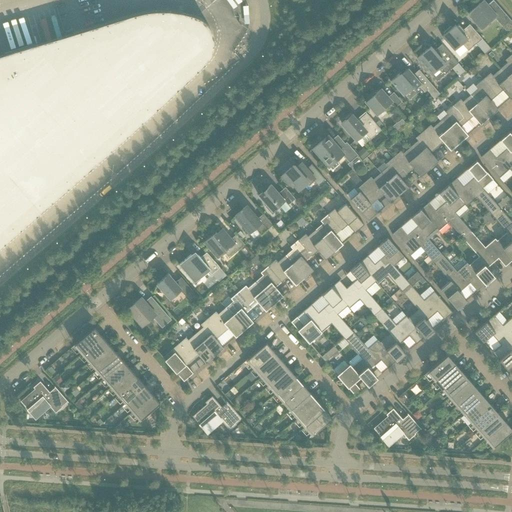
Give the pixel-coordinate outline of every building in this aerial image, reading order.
[(487,5),(484,8),(480,3),(468,13),(480,27),(489,19),(491,22),(497,17),(498,18),(498,20),(506,30),(510,30),(511,31),(511,30),(511,21),(493,0),(492,0),(487,5)] [(0,247),(91,168),(204,64),(210,56),(214,48),(214,38),(212,32),(209,27),(206,23),(202,19),(196,17),(182,13),(169,11),(159,11),(145,12),(134,15),(33,45),(3,54),(0,55),(0,247)] [(455,25),(454,25),(452,27),(451,26),(443,32),(444,34),(442,36),(454,50),(461,44),(462,45),(465,42),(469,48),(475,43),(476,44),(482,39),(469,24),(463,30),(459,25),(457,26),(455,25)] [(486,43),(479,48),(484,54),(491,49),(486,43)] [(427,49),(417,58),(424,65),(422,66),(426,71),(428,70),(432,75),(437,81),(444,74),(458,63),(442,44),(435,50),(433,48),(433,49),(429,51),(427,49)] [(507,63),(500,69),(511,83),(511,53),(505,60),(507,63)] [(465,72),(461,67),(456,71),(460,76),(465,72)] [(400,72),(390,81),(403,96),(413,88),(414,89),(419,86),(424,92),(426,90),(432,85),(419,70),(413,74),(408,68),(402,74),(400,72)] [(490,73),(483,79),(496,95),(503,90),(510,98),(511,96),(511,83),(500,69),(493,75),(490,73)] [(477,89),(470,95),(489,117),(498,109),(490,101),(496,95),(483,79),(475,86),(477,89)] [(366,102),(377,114),(391,102),(396,107),(401,102),(393,93),(388,97),(381,89),(366,102)] [(436,90),(430,95),(434,99),(436,97),(440,94),(436,90)] [(504,104),(510,98),(503,90),(496,95),(504,104)] [(440,94),(436,97),(441,102),(445,98),(441,92),(440,94)] [(460,99),(453,105),(467,121),(473,116),(480,124),(489,117),(470,95),(463,101),(460,99)] [(490,101),(498,109),(504,104),(496,95),(490,101)] [(447,115),(440,121),(459,143),(468,135),(461,127),(467,121),(453,105),(445,112),(447,115)] [(351,134),(356,140),(364,133),(370,140),(381,130),(379,128),(375,124),(365,112),(366,113),(357,121),(352,115),(352,116),(351,114),(345,119),(346,120),(342,123),(347,129),(345,130),(350,135),(351,134)] [(474,130),(480,124),(473,116),(467,121),(474,130)] [(430,125),(423,131),(437,147),(443,142),(450,150),(459,143),(440,121),(433,127),(430,125)] [(468,135),(474,130),(467,121),(461,127),(468,135)] [(418,141),(410,147),(429,169),(438,161),(431,153),(437,147),(423,131),(415,138),(418,141)] [(507,148),(502,153),(506,157),(510,154),(511,155),(511,135),(509,132),(500,140),(507,148)] [(321,141),(312,149),(328,167),(329,166),(332,170),(339,164),(335,160),(342,155),(349,163),(347,164),(352,170),(355,167),(363,161),(358,155),(348,144),(346,145),(337,135),(332,140),(328,136),(328,135),(327,136),(321,141)] [(507,148),(500,140),(495,144),(502,153),(507,148)] [(502,153),(495,144),(489,150),(496,158),(502,153)] [(401,151),(393,157),(407,173),(413,168),(420,176),(429,169),(410,147),(403,153),(401,151)] [(365,149),(359,155),(363,159),(369,154),(365,149)] [(511,155),(510,154),(506,157),(502,153),(496,158),(489,150),(481,157),(499,178),(509,169),(511,172),(511,155)] [(388,167),(380,173),(399,194),(408,187),(401,179),(407,173),(393,157),(385,164),(388,167)] [(474,177),(469,181),(474,186),(478,183),(483,188),(493,180),(477,161),(467,168),(474,177)] [(325,179),(314,167),(308,171),(301,163),(295,168),(293,165),(281,175),(292,188),(295,186),(298,190),(307,182),(308,184),(313,180),(318,185),(325,179)] [(474,177),(467,168),(462,173),(469,181),(474,177)] [(511,174),(511,172),(509,169),(499,178),(503,182),(511,174)] [(371,177),(363,183),(377,199),(383,194),(390,202),(399,194),(380,173),(373,179),(371,177)] [(469,181),(462,173),(456,178),(463,186),(469,181)] [(456,178),(448,185),(467,206),(477,198),(491,214),(499,207),(497,204),(488,194),(483,188),(478,183),(474,186),(469,181),(463,186),(456,178)] [(498,185),(493,180),(483,188),(488,194),(498,185)] [(377,199),(363,183),(355,190),(358,193),(350,199),(369,221),(378,213),(371,204),(377,199)] [(265,207),(272,215),(280,208),(279,206),(284,201),(288,205),(295,199),(295,200),(295,199),(285,187),(278,193),(271,185),(267,188),(266,186),(260,191),(262,193),(258,196),(267,205),(265,207)] [(447,201),(441,206),(446,210),(449,207),(455,213),(464,204),(466,207),(467,206),(448,185),(439,193),(447,201)] [(447,201),(439,193),(434,197),(441,206),(447,201)] [(499,207),(501,209),(506,204),(509,208),(511,206),(511,202),(507,196),(497,204),(499,207)] [(441,206),(434,197),(428,203),(435,211),(441,206)] [(322,198),(317,202),(321,207),(326,203),(322,198)] [(284,201),(279,206),(280,208),(285,213),(290,208),(288,205),(284,201)] [(316,202),(310,207),(314,212),(321,207),(316,202)] [(335,208),(328,214),(341,230),(347,225),(355,233),(364,225),(345,203),(338,210),(335,208)] [(428,203),(420,210),(439,231),(448,222),(462,238),(471,231),(460,218),(455,213),(449,207),(446,210),(441,206),(435,211),(428,203)] [(464,204),(455,213),(460,218),(469,210),(466,207),(464,204)] [(259,233),(261,235),(267,230),(273,225),(263,214),(257,218),(246,206),(234,216),(249,233),(255,228),(259,233)] [(511,237),(511,221),(504,213),(501,209),(499,207),(491,214),(507,232),(511,238),(511,237)] [(418,225),(413,230),(417,235),(421,231),(427,237),(429,239),(439,231),(420,210),(411,217),(418,225)] [(322,223),(315,230),(334,251),(342,244),(335,235),(341,230),(328,214),(320,221),(322,223)] [(306,223),(301,217),(296,222),(300,227),(306,223)] [(418,225),(411,217),(406,222),(413,230),(418,225)] [(285,225),(280,220),(275,225),(279,230),(285,225)] [(413,230),(406,222),(400,227),(407,235),(413,230)] [(279,233),(273,225),(267,230),(274,238),(279,233)] [(420,246),(434,263),(443,255),(440,253),(429,239),(427,237),(421,231),(417,235),(413,230),(407,235),(400,227),(392,234),(410,255),(420,246)] [(255,228),(249,233),(253,238),(259,233),(255,228)] [(223,252),(229,258),(245,245),(236,234),(231,239),(222,229),(217,234),(216,233),(204,242),(217,257),(223,252)] [(305,234),(298,240),(312,256),(318,251),(325,259),(334,251),(315,230),(308,236),(305,234)] [(488,259),(492,264),(498,258),(505,267),(511,260),(511,258),(495,239),(485,247),(471,231),(462,238),(478,257),(479,256),(484,262),(488,259)] [(495,239),(511,258),(511,237),(511,238),(507,232),(497,241),(495,238),(495,239)] [(394,266),(404,257),(387,238),(378,246),(386,254),(380,259),(385,263),(388,260),(394,266)] [(292,249),(285,256),(304,277),(313,270),(305,261),(312,256),(298,240),(290,247),(292,249)] [(386,254),(378,246),(373,250),(380,259),(386,254)] [(445,249),(440,253),(443,255),(444,257),(449,253),(445,249)] [(380,259),(373,250),(367,256),(374,264),(380,259)] [(192,280),(194,283),(208,271),(211,275),(213,273),(219,268),(206,252),(200,258),(198,255),(192,255),(191,255),(190,255),(179,265),(192,280)] [(257,255),(250,260),(255,266),(262,260),(257,255)] [(434,263),(450,281),(456,287),(460,283),(464,288),(470,283),(477,291),(485,284),(467,263),(457,272),(444,257),(443,255),(434,263)] [(275,259),(268,266),(282,282),(288,277),(295,285),(304,277),(285,256),(278,262),(275,259)] [(410,284),(407,280),(394,266),(388,260),(385,263),(380,259),(374,264),(367,256),(359,262),(378,284),(387,275),(401,291),(410,284)] [(467,263),(485,284),(494,276),(487,268),(492,264),(488,259),(484,262),(479,256),(478,257),(469,265),(467,263)] [(357,278),(352,283),(356,288),(360,284),(366,290),(375,282),(377,284),(378,284),(359,262),(350,270),(357,278)] [(427,265),(422,269),(426,273),(431,269),(427,265)] [(262,275),(255,282),(274,303),(283,296),(276,287),(282,282),(268,266),(260,273),(262,275)] [(357,278),(350,270),(345,275),(352,283),(357,278)] [(417,272),(407,280),(410,284),(412,286),(418,280),(422,277),(417,272)] [(156,284),(170,299),(180,290),(185,296),(192,290),(181,278),(175,282),(168,274),(156,284)] [(352,283),(345,275),(339,280),(346,288),(352,283)] [(331,287),(349,308),(359,299),(373,316),(382,308),(366,290),(360,284),(356,288),(352,283),(346,288),(339,280),(331,287)] [(450,281),(440,290),(457,309),(466,301),(459,292),(464,288),(460,283),(456,287),(450,281)] [(239,291),(238,292),(252,308),(258,303),(265,311),(274,303),(255,282),(248,288),(245,285),(239,291)] [(410,284),(401,291),(417,310),(418,309),(423,315),(427,312),(431,317),(437,311),(443,319),(444,320),(452,312),(434,291),(424,300),(412,286),(410,284)] [(337,315),(338,314),(347,306),(349,308),(331,287),(322,295),(329,303),(324,307),(328,312),(332,309),(337,315)] [(233,301),(225,308),(244,329),(253,322),(246,313),(252,308),(238,292),(236,293),(230,299),(233,301)] [(329,303),(322,295),(317,299),(324,307),(329,303)] [(153,317),(162,327),(170,320),(151,297),(145,302),(141,298),(127,309),(142,326),(153,317)] [(324,307),(317,299),(311,304),(318,312),(324,307)] [(331,324),(345,340),(354,333),(352,330),(338,314),(337,315),(332,309),(328,312),(324,307),(318,312),(311,304),(303,311),(310,319),(321,332),(331,324)] [(216,311),(208,318),(222,334),(228,329),(235,337),(244,329),(225,308),(218,314),(216,311)] [(399,336),(403,341),(409,336),(416,344),(424,337),(406,316),(396,325),(382,308),(373,316),(389,334),(390,334),(395,340),(399,336)] [(406,316),(424,337),(433,329),(426,321),(431,317),(427,312),(423,315),(418,309),(417,310),(408,318),(406,316)] [(310,319),(303,311),(297,317),(304,325),(310,319)] [(491,334),(495,339),(500,335),(497,331),(503,326),(502,325),(494,316),(496,314),(496,313),(475,332),(483,341),(491,334)] [(492,352),(499,360),(511,349),(511,331),(511,332),(511,331),(511,316),(507,321),(502,325),(503,326),(497,331),(500,335),(495,339),(500,345),(492,352)] [(297,317),(291,322),(298,330),(309,343),(321,333),(321,332),(310,319),(304,325),(297,317)] [(203,327),(195,334),(214,355),(223,347),(216,339),(222,334),(208,318),(200,325),(203,327)] [(71,348),(78,357),(102,336),(94,328),(71,348)] [(345,340),(361,359),(362,358),(367,364),(371,361),(375,365),(381,360),(388,368),(396,361),(378,340),(368,349),(355,334),(354,333),(345,340)] [(192,360),(198,355),(205,363),(214,355),(195,334),(188,340),(186,337),(178,344),(192,360)] [(378,340),(396,361),(405,354),(398,345),(403,341),(399,336),(395,340),(390,334),(389,334),(380,342),(378,340)] [(78,357),(85,365),(109,344),(102,336),(78,357)] [(243,363),(250,372),(274,351),(266,343),(243,363)] [(85,365),(92,373),(116,353),(109,344),(85,365)] [(165,360),(184,382),(192,374),(193,373),(192,372),(186,365),(192,360),(178,344),(170,351),(173,353),(165,360)] [(511,364),(511,349),(499,360),(507,369),(511,364)] [(250,372),(257,380),(281,359),(274,351),(250,372)] [(334,354),(332,355),(337,360),(342,356),(338,351),(334,354)] [(92,373),(100,381),(123,361),(116,353),(92,373)] [(330,357),(326,353),(321,357),(325,362),(330,357)] [(424,375),(431,384),(455,363),(447,355),(424,375)] [(361,359),(351,367),(368,386),(377,378),(369,370),(375,365),(371,361),(367,364),(362,358),(361,359)] [(257,380),(264,388),(288,368),(281,359),(257,380)] [(100,381),(107,390),(130,369),(123,361),(100,381)] [(431,384),(438,392),(462,372),(455,363),(431,384)] [(349,365),(337,375),(348,388),(355,397),(362,391),(354,383),(355,382),(360,378),(361,378),(351,367),(349,365)] [(264,388),(272,397),(295,376),(288,368),(264,388)] [(107,390),(114,398),(138,378),(130,369),(107,390)] [(438,392),(446,401),(469,380),(462,372),(438,392)] [(272,397),(279,405),(303,384),(295,376),(272,397)] [(114,398),(121,406),(145,386),(138,378),(114,398)] [(446,401),(453,409),(476,388),(469,380),(446,401)] [(30,412),(35,418),(49,406),(55,413),(62,407),(62,406),(67,402),(68,402),(55,386),(54,387),(55,388),(49,392),(40,381),(33,387),(36,391),(22,402),(21,401),(20,401),(30,412)] [(64,383),(59,387),(64,393),(69,388),(64,383)] [(279,405),(286,413),(310,393),(303,384),(279,405)] [(121,406),(129,415),(152,394),(145,386),(121,406)] [(230,390),(225,394),(230,400),(235,396),(234,395),(237,392),(233,387),(230,390)] [(453,409),(460,417),(484,397),(476,388),(453,409)] [(76,389),(69,395),(73,398),(79,393),(76,389)] [(286,413),(293,422),(317,401),(310,393),(286,413)] [(152,394),(129,415),(136,424),(160,403),(152,394)] [(194,417),(193,416),(192,416),(201,427),(202,427),(207,433),(221,421),(229,430),(236,424),(241,419),(242,420),(242,419),(226,401),(226,402),(227,402),(221,407),(212,396),(205,402),(208,405),(194,417)] [(460,417),(467,425),(491,405),(484,397),(460,417)] [(293,422),(301,430),(324,409),(317,401),(293,422)] [(467,425),(474,434),(498,413),(491,405),(467,425)] [(374,428),(373,428),(382,439),(383,439),(388,445),(402,433),(408,440),(415,434),(420,429),(421,430),(421,429),(407,413),(407,414),(408,415),(402,419),(393,408),(386,415),(389,418),(375,430),(374,428)] [(324,409),(301,430),(308,438),(332,418),(324,409)] [(474,434),(482,442),(505,422),(498,413),(474,434)] [(511,429),(505,422),(482,442),(489,451),(511,430),(511,429)] [(241,423),(237,426),(242,432),(246,428),(241,423)] [(426,436),(423,439),(429,445),(432,442),(426,436)]
